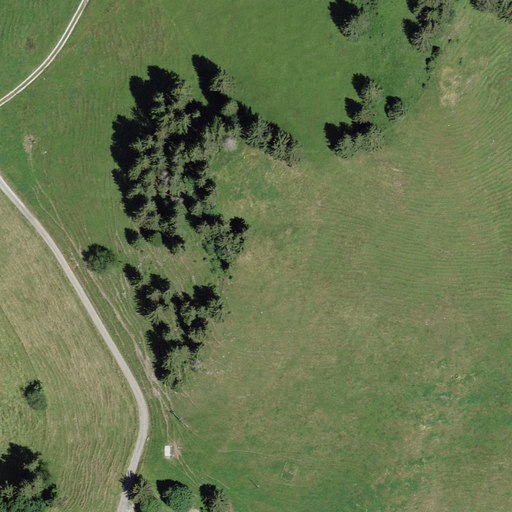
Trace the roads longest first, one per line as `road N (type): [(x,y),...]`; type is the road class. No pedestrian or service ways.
road 1 (residential): [(120,511),(142,406),(53,244),(0,181)]
road 2 (track): [(0,101),(51,56),(83,0)]
